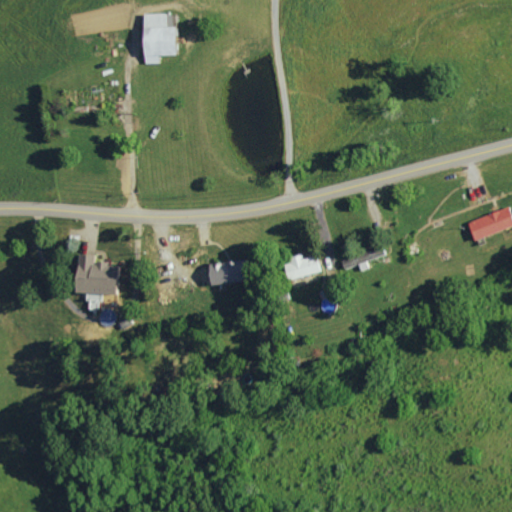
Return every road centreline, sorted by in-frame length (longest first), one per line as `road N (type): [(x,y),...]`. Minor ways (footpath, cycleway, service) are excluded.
road 1 (secondary): [(511,145),(294,203),(216,215),(0,210)]
road 2 (residential): [(511,378),(488,406),(454,511)]
